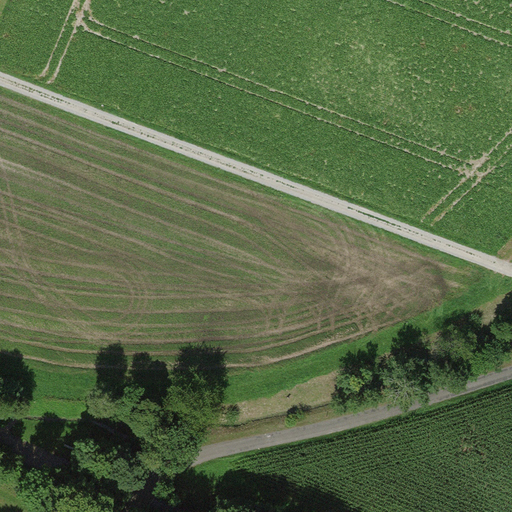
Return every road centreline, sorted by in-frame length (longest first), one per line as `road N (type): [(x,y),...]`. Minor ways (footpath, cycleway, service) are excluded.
road 1 (track): [(511,272),(0,79)]
road 2 (track): [(137,511),(165,472),(209,454),(511,375)]
